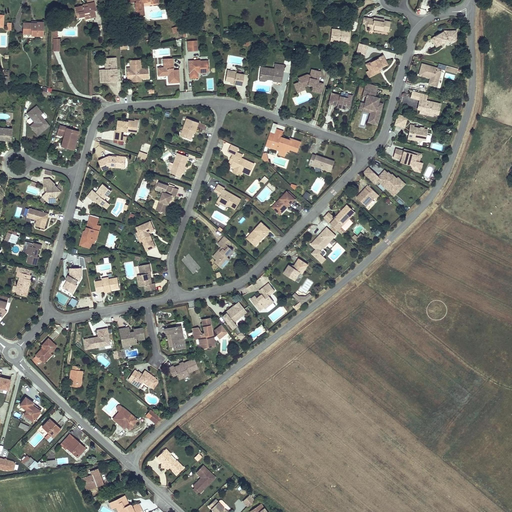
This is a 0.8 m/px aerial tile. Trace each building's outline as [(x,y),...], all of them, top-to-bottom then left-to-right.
[(135,0),(136,2),(134,2),(134,3),(136,17),(145,16),(144,10),(140,10),(140,6),(141,6),(141,1),(149,0),(153,0),(153,4),(159,3),(158,0),(135,0)] [(153,4),(153,0),(149,0),(141,1),(141,6),(140,6),(140,10),(144,10),(143,3),(151,2),(151,4),(153,4)] [(96,16),(94,11),(96,10),(94,2),(87,4),(88,7),(84,8),(83,6),(81,6),(75,8),(77,18),(85,16),(85,15),(89,14),(90,18),(96,16)] [(388,32),(390,22),(384,21),(383,22),(381,22),(381,19),(374,18),(373,19),(368,18),(367,24),(367,26),(369,26),(374,27),(373,29),(388,32)] [(43,36),(43,22),(37,22),(37,23),(32,23),(29,23),(29,24),(23,24),(23,34),(32,34),(31,36),(43,36)] [(349,43),(350,31),(342,30),(341,32),(338,31),(337,30),(332,29),(330,41),(336,41),(336,38),(340,39),(340,42),(349,43)] [(453,41),(453,36),(456,36),(456,30),(447,31),(447,33),(445,35),(443,31),(431,38),(436,47),(444,43),(448,40),(449,42),(450,41),(453,41)] [(197,41),(188,41),(188,51),(197,51),(197,41)] [(359,43),(356,54),(364,56),(367,45),(359,43)] [(387,65),(383,56),(366,64),(369,70),(371,73),(379,69),(378,68),(381,66),(382,67),(387,65)] [(117,81),(116,58),(105,58),(105,69),(100,70),(100,79),(112,78),(112,82),(117,81)] [(179,82),(179,70),(174,70),(173,58),(164,59),(164,68),(158,68),(158,76),(168,75),(169,83),(179,82)] [(200,60),(189,61),(190,78),(198,78),(198,72),(198,71),(200,71),(200,72),(200,73),(206,73),(209,70),(209,69),(209,67),(208,61),(200,61),(200,60)] [(456,74),(457,69),(439,63),(437,68),(422,64),(419,75),(430,78),(429,84),(436,86),(441,69),(456,74)] [(148,78),(148,68),(141,69),(141,64),(130,64),(130,68),(126,68),(127,80),(132,79),(141,79),(148,78)] [(282,82),(283,72),(274,71),(275,69),(274,69),(264,68),(264,73),(260,75),(259,81),(264,81),(269,78),(273,79),(273,80),(273,81),(282,82)] [(369,77),(380,72),(379,69),(371,73),(369,70),(366,71),(369,77)] [(242,85),(244,75),(236,73),(236,72),(227,70),(225,81),(231,82),(234,82),(234,84),(242,85)] [(318,83),(321,72),(311,70),(310,75),(307,75),(298,78),(299,80),(298,82),(297,83),(299,88),(305,86),(308,85),(308,84),(311,84),(311,86),(313,86),(312,90),(316,91),(316,92),(321,93),(323,84),(318,83)] [(297,92),(306,89),(305,86),(299,88),(297,83),(294,84),(297,92)] [(378,103),(378,101),(377,101),(375,99),(376,97),(375,97),(378,86),(366,83),(363,96),(366,97),(365,103),(361,102),(359,110),(364,111),(365,107),(374,110),(370,123),(377,125),(382,104),(378,103)] [(438,115),(441,104),(426,101),(427,95),(416,92),(414,98),(418,100),(418,99),(419,100),(418,103),(421,104),(420,110),(419,113),(427,115),(430,113),(433,113),(438,115)] [(350,105),(352,96),(348,95),(347,98),(340,96),(340,95),(331,93),(329,103),(338,105),(337,107),(345,109),(345,107),(346,104),(350,105)] [(38,135),(49,126),(40,115),(42,113),(36,106),(27,113),(33,121),(34,120),(36,122),(35,122),(30,126),(38,135)] [(370,123),(374,110),(365,107),(364,111),(370,113),(368,122),(370,123)] [(404,128),(407,118),(397,115),(394,125),(404,128)] [(199,123),(187,118),(182,131),(185,132),(183,137),(191,140),(193,133),(194,131),(196,131),(199,123)] [(138,130),(139,122),(135,121),(128,120),(128,122),(125,121),(118,121),(117,130),(115,130),(114,140),(123,141),(123,136),(124,131),(127,132),(128,128),(138,130)] [(73,150),(78,132),(67,128),(59,125),(57,134),(61,135),(62,131),(65,132),(64,136),(64,137),(65,137),(65,139),(63,139),(62,144),(68,146),(67,148),(73,150)] [(426,140),(427,133),(428,130),(423,129),(420,128),(414,127),(414,126),(410,125),(408,139),(415,140),(418,138),(421,139),(426,140)] [(0,139),(11,140),(12,129),(0,127),(0,139)] [(298,152),(301,142),(294,139),(293,141),(290,140),(281,137),(283,131),(276,129),(275,134),(270,132),(266,146),(270,147),(281,151),(282,151),(283,149),(286,150),(290,151),(290,149),(298,152)] [(237,152),(239,148),(232,144),(228,152),(233,154),(235,155),(237,152)] [(419,162),(421,154),(407,150),(407,152),(403,151),(396,149),(393,157),(401,160),(407,161),(406,164),(412,166),(417,168),(419,162)] [(254,164),(241,158),(243,155),(237,152),(235,155),(233,154),(231,158),(236,160),(235,162),(233,162),(232,163),(231,166),(235,168),(234,170),(242,173),(243,171),(250,175),(254,164)] [(184,173),(186,167),(185,167),(188,157),(178,153),(171,173),(181,177),(183,173),(184,173)] [(331,172),(335,161),(325,158),(324,159),(322,158),(323,157),(317,155),(316,156),(313,154),(309,164),(331,172)] [(124,163),(125,157),(117,156),(116,157),(110,156),(99,161),(103,170),(111,167),(116,167),(116,166),(122,167),(122,162),(124,163)] [(420,172),(422,163),(419,162),(417,168),(412,166),(414,171),(420,172)] [(375,173),(369,167),(363,173),(369,179),(375,173)] [(404,183),(398,177),(397,179),(392,174),(392,175),(389,172),(388,173),(385,170),(381,175),(383,176),(381,179),(379,177),(375,173),(369,179),(375,185),(379,181),(392,194),(396,190),(394,188),(398,184),(401,187),(404,183)] [(58,195),(62,191),(61,191),(62,189),(63,186),(60,183),(58,185),(59,185),(57,187),(54,185),(55,184),(50,179),(51,187),(47,187),(47,192),(45,194),(42,196),(43,197),(46,200),(48,201),(52,201),(52,202),(56,202),(56,195),(58,195)] [(170,201),(172,195),(176,197),(179,189),(159,182),(156,189),(163,192),(160,201),(162,202),(159,211),(166,214),(169,204),(168,204),(169,201),(170,201)] [(394,196),(405,184),(404,183),(401,187),(398,184),(394,188),(396,190),(392,194),(394,196)] [(105,200),(112,191),(103,184),(96,193),(93,190),(87,196),(94,201),(95,200),(97,202),(102,206),(103,206),(106,201),(107,201),(105,200)] [(235,210),(241,199),(224,190),(225,188),(218,184),(214,191),(218,193),(220,194),(220,196),(217,202),(221,204),(222,202),(227,205),(235,210)] [(376,198),(379,195),(369,185),(363,191),(364,192),(363,193),(362,192),(357,197),(366,206),(375,197),(376,198)] [(287,208),(295,199),(294,198),(288,192),(287,191),(276,203),(278,204),(274,209),(280,215),(286,209),(285,208),(286,207),(287,208)] [(349,219),(355,212),(348,205),(342,211),(343,211),(342,212),(341,212),(335,218),(336,218),(330,224),(341,234),(345,230),(346,231),(353,222),(349,219)] [(45,228),(49,214),(30,208),(27,217),(35,219),(36,218),(38,218),(38,220),(36,226),(45,228)] [(329,222),(334,217),(329,212),(324,218),(329,222)] [(97,225),(99,217),(90,215),(88,222),(97,225)] [(154,230),(150,221),(136,228),(138,232),(143,242),(144,245),(147,244),(150,249),(155,247),(150,235),(149,235),(148,233),(149,233),(154,230)] [(97,240),(99,231),(95,230),(97,225),(88,222),(86,230),(85,236),(83,236),(80,245),(90,248),(92,243),(93,239),(96,240),(97,240)] [(263,238),(270,230),(261,222),(251,234),(253,235),(249,240),(256,246),(262,240),(261,239),(262,237),(263,238)] [(325,244),(331,238),(333,239),(336,236),(327,228),(320,235),(321,236),(319,238),(318,237),(311,244),(316,249),(312,254),(322,263),(326,259),(323,257),(326,253),(326,252),(323,249),(327,245),(325,244)] [(358,242),(364,236),(361,233),(358,237),(355,235),(353,237),(358,242)] [(219,250),(213,257),(217,260),(215,262),(222,268),(230,259),(227,257),(233,250),(229,247),(232,243),(225,236),(218,244),(222,247),(223,249),(221,252),(219,250)] [(38,254),(39,249),(41,249),(42,245),(34,243),(33,247),(29,245),(26,254),(30,255),(27,263),(37,265),(39,257),(36,256),(36,254),(38,254)] [(200,268),(188,254),(181,260),(193,274),(200,268)] [(302,274),(308,265),(299,259),(295,265),(293,268),(289,265),(284,273),(295,280),(300,272),(302,274)] [(151,273),(149,264),(139,266),(141,275),(138,275),(139,282),(142,281),(143,286),(145,286),(146,291),(155,289),(154,283),(152,284),(151,279),(149,279),(148,274),(150,273),(151,273)] [(27,296),(29,287),(28,286),(28,285),(30,285),(31,280),(30,280),(31,275),(30,275),(31,270),(18,266),(17,271),(19,272),(17,276),(20,277),(16,293),(27,296)] [(76,284),(78,281),(79,281),(81,277),(81,268),(70,268),(70,276),(69,276),(68,277),(68,278),(68,279),(64,288),(69,290),(70,287),(75,289),(77,285),(76,284)] [(120,288),(118,277),(109,279),(102,280),(95,282),(97,293),(104,291),(105,291),(104,290),(111,289),(111,290),(120,288)] [(265,309),(274,302),(269,296),(275,291),(269,284),(263,288),(267,294),(262,297),(261,296),(258,298),(255,296),(251,300),(260,311),(264,308),(265,309)] [(300,301),(300,298),(299,298),(298,296),(297,297),(295,295),(296,295),(296,294),(295,293),(293,296),(302,304),(305,301),(300,301)] [(235,322),(247,312),(238,302),(233,306),(234,307),(226,313),(222,316),(232,329),(236,326),(235,323),(235,322)] [(213,336),(212,332),(211,329),(212,329),(211,322),(202,323),(204,333),(204,334),(202,335),(198,328),(192,329),(194,340),(199,339),(200,345),(206,343),(207,348),(209,347),(209,348),(211,348),(211,347),(215,346),(214,339),(213,340),(212,336),(213,336)] [(228,332),(222,325),(216,329),(219,333),(221,332),(224,335),(228,332)] [(185,347),(182,330),(181,326),(165,329),(166,335),(167,334),(171,334),(173,346),(174,350),(185,347)] [(144,339),(142,328),(134,329),(134,332),(129,333),(128,327),(119,329),(122,343),(127,342),(131,344),(137,343),(136,341),(144,339)] [(105,345),(105,342),(109,341),(107,328),(97,330),(98,337),(96,337),(96,339),(94,339),(94,338),(84,339),(86,349),(105,345)] [(224,335),(221,332),(219,333),(216,329),(214,331),(217,334),(216,335),(219,339),(224,335)] [(42,361),(50,353),(56,346),(48,338),(42,345),(43,347),(36,355),(42,361)] [(44,363),(52,354),(50,353),(42,361),(44,363)] [(188,373),(198,368),(194,359),(183,363),(184,364),(180,366),(180,365),(174,367),(173,366),(169,368),(173,377),(177,375),(178,376),(182,374),(184,377),(189,375),(188,373)] [(80,387),(82,371),(79,370),(80,366),(73,366),(72,370),(71,369),(70,379),(71,379),(71,381),(70,386),(80,387)] [(139,388),(143,382),(149,387),(155,378),(146,372),(144,376),(142,374),(138,372),(133,379),(130,376),(128,379),(131,382),(139,388)] [(1,376),(0,375),(0,388),(8,390),(11,380),(0,377),(1,376)] [(33,421),(40,411),(39,410),(29,404),(31,401),(25,398),(20,405),(27,410),(24,415),(33,421)] [(40,408),(31,401),(29,404),(39,410),(40,408)] [(137,420),(120,405),(118,406),(117,407),(117,410),(119,412),(113,419),(117,422),(119,420),(126,426),(129,429),(137,420)] [(153,422),(158,416),(151,409),(146,415),(153,422)] [(60,430),(53,423),(50,419),(42,427),(53,437),(60,430)] [(27,430),(29,426),(21,422),(19,427),(27,430)] [(53,423),(60,430),(61,428),(54,422),(53,423)] [(80,445),(81,444),(70,435),(61,445),(65,449),(66,447),(67,446),(73,451),(72,453),(77,457),(84,449),(80,445)] [(166,449),(157,457),(161,462),(166,468),(168,466),(170,468),(176,475),(183,468),(176,460),(175,462),(169,456),(171,454),(166,449)] [(27,455),(21,461),(31,470),(37,463),(30,457),(29,458),(27,455)] [(13,469),(17,470),(18,465),(15,464),(13,462),(6,460),(6,459),(5,458),(4,459),(0,458),(0,468),(5,470),(5,469),(8,470),(13,469)] [(56,467),(55,460),(46,461),(46,462),(47,468),(56,467)] [(203,465),(196,472),(202,478),(202,479),(200,481),(199,481),(194,487),(199,492),(200,493),(215,477),(203,465)] [(103,484),(97,469),(90,472),(91,475),(85,477),(90,489),(103,484)] [(85,477),(81,478),(86,490),(90,489),(85,477)] [(255,501),(249,495),(247,497),(249,500),(245,504),(248,507),(255,501)] [(134,511),(132,508),(131,505),(129,505),(128,505),(125,504),(126,501),(123,496),(109,503),(112,508),(116,506),(118,511),(120,509),(121,511),(142,511),(142,510),(138,511),(134,511)] [(227,511),(224,508),(226,506),(226,505),(222,500),(220,500),(218,502),(215,499),(208,506),(214,511),(215,511),(216,511),(227,511)]
